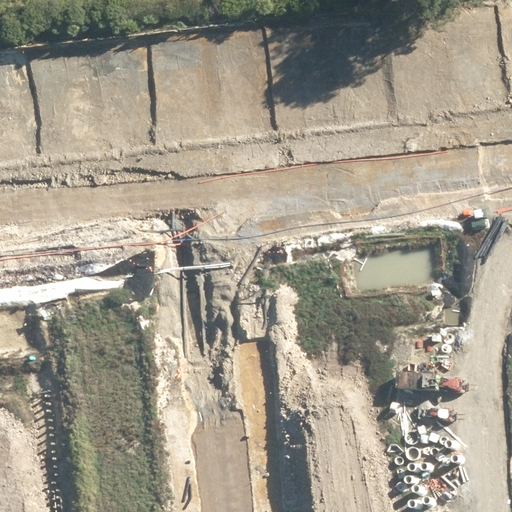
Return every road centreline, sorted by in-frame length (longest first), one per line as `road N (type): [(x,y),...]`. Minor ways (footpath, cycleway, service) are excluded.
road 1 (residential): [(482,511),(441,172)]
road 2 (residential): [(231,511),(198,201)]
road 3 (residential): [(198,201),(441,172)]
road 4 (residential): [(0,224),(198,201)]
